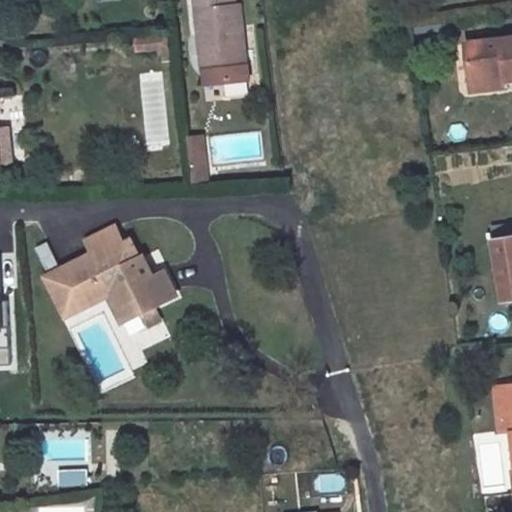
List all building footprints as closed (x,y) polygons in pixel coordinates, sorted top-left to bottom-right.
[(236,0),(195,0),(202,70),(249,65),(243,2),(237,2),(236,0)] [(138,47),(175,44),(173,31),(137,35),(138,47)] [(511,39),(467,44),(471,85),(506,81),(511,80),(511,39)] [(170,143),(161,74),(139,77),(148,146),(170,143)] [(506,81),(471,85),(472,93),(506,90),(506,81)] [(0,162),(13,161),(9,124),(0,124),(0,162)] [(206,135),(190,137),(194,168),(209,166),(206,135)] [(209,166),(194,168),(195,183),(211,182),(209,166)] [(154,269),(143,249),(140,251),(130,231),(122,236),(113,220),(84,235),(92,249),(48,273),(46,273),(48,276),(67,311),(108,289),(117,304),(132,296),(139,307),(147,324),(156,320),(147,303),(165,293),(161,286),(170,280),(161,264),(154,269)] [(511,231),(488,237),(498,284),(501,296),(511,293),(511,231)] [(170,280),(161,286),(165,293),(174,288),(170,280)] [(132,296),(117,304),(123,316),(139,307),(132,296)] [(0,362),(10,362),(7,297),(0,297),(0,362)] [(511,379),(501,381),(511,461),(511,379)] [(91,466),(62,468),(63,487),(92,485),(91,466)]
